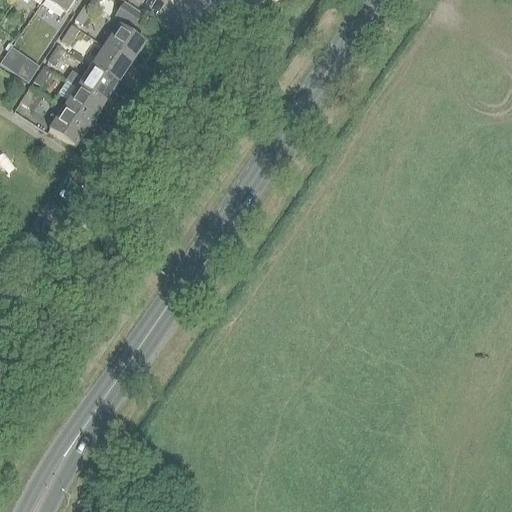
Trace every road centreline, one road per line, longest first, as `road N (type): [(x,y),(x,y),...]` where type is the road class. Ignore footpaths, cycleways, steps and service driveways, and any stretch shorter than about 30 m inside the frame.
road 1 (secondary): [(65,456),(375,0)]
road 2 (residential): [(0,356),(218,15)]
